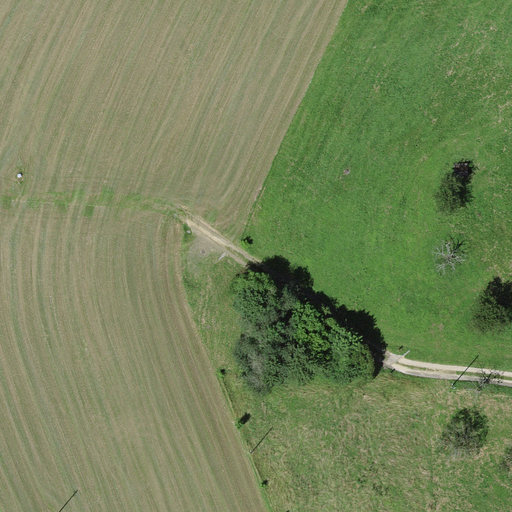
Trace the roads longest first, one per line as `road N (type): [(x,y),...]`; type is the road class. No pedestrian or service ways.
road 1 (track): [(511,384),(396,367),(180,216)]
road 2 (track): [(0,199),(143,204),(180,216)]
